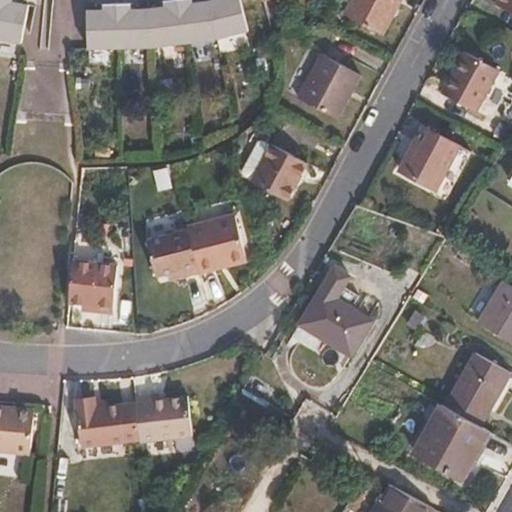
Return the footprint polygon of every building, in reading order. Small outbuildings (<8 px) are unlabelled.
[(0,0),(0,38),(20,41),(23,29),(27,3),(7,0),(0,0)] [(177,1),(184,45),(216,41),(209,2),(186,5),(185,0),(177,1)] [(221,0),(209,2),(216,41),(248,37),(240,0),(221,0)] [(354,0),(358,2),(351,15),(383,33),(400,2),(395,0),(354,0)] [(511,0),(493,0),(493,1),(511,11),(511,0)] [(151,48),(184,45),(177,1),(171,2),(171,6),(148,8),(151,48)] [(126,3),(117,4),(118,48),(151,48),(148,8),(126,9),(126,3)] [(118,48),(117,4),(110,4),(110,8),(89,9),(90,49),(118,48)] [(497,66),(463,48),(439,91),(473,109),(497,66)] [(360,71),(320,50),(297,93),(336,114),(360,71)] [(456,143),(421,124),(397,168),(432,187),(456,143)] [(269,145),(259,140),(256,141),(241,172),(242,176),(250,180),(269,145)] [(305,162),(269,145),(250,180),(250,181),(285,200),(305,162)] [(511,152),(497,177),(511,186),(511,152)] [(170,166),(155,169),(159,190),(174,187),(170,166)] [(187,228),(199,272),(215,268),(213,262),(246,253),(235,213),(186,226),(187,228)] [(183,276),(199,272),(187,228),(147,238),(157,274),(181,268),(183,276)] [(247,259),(246,253),(213,262),(215,268),(247,259)] [(116,263),(72,259),(68,302),(83,303),(97,305),(96,311),(111,313),(116,263)] [(511,282),(504,277),(480,320),(511,339),(511,282)] [(370,321),(319,289),(308,307),(315,311),(304,330),(348,357),(370,321)] [(444,404),(479,424),(511,370),(475,350),(444,404)] [(135,401),(139,437),(139,439),(191,434),(187,393),(162,396),(150,397),(150,392),(134,394),(135,401)] [(139,437),(135,401),(105,404),(99,405),(98,399),(75,401),(80,443),(139,437)] [(479,424),(444,404),(441,402),(413,449),(461,476),(488,429),(479,424)] [(16,406),(0,404),(0,449),(29,452),(33,415),(15,413),(16,406)] [(34,408),(16,406),(15,413),(33,415),(34,408)] [(432,511),(434,509),(389,485),(375,511),(432,511)]
